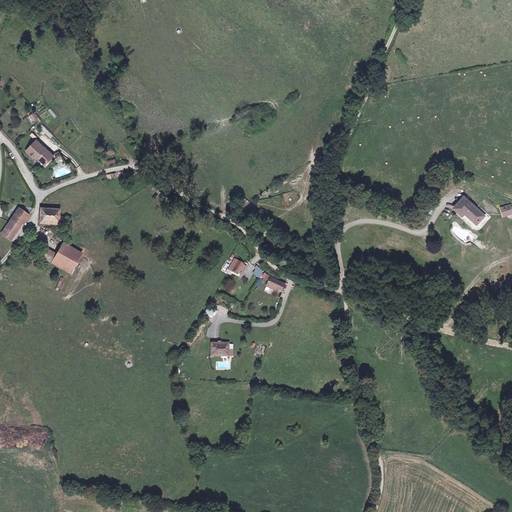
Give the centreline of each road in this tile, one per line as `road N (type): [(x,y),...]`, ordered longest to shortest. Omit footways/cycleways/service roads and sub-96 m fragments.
road 1 (unclassified): [(0,137),(36,192),(151,167),(236,223),(284,275),(343,289)]
road 2 (track): [(407,0),(325,192),(343,289)]
road 3 (track): [(343,289),(351,358),(383,464),(375,511)]
